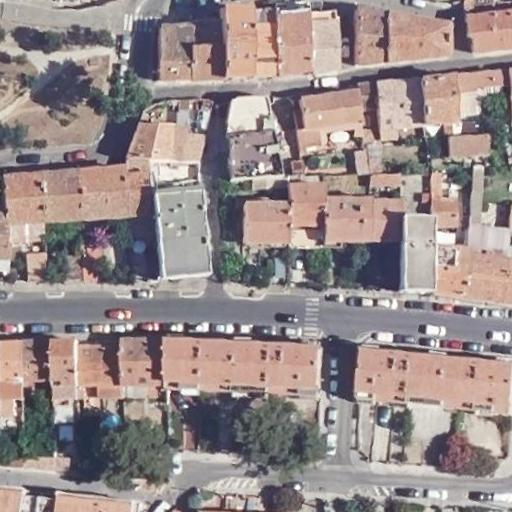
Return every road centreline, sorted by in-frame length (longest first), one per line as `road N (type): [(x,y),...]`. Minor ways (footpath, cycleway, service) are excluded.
road 1 (residential): [(457,64),(219,87)]
road 2 (residential): [(219,87),(203,166),(213,309)]
road 3 (tertiary): [(213,309),(0,310)]
road 4 (residential): [(337,480),(511,486)]
road 5 (residential): [(122,97),(104,159),(0,166)]
road 6 (tertiary): [(511,334),(346,316)]
road 7 (residential): [(346,316),(337,480)]
road 8 (residential): [(345,0),(452,22),(457,64)]
road 9 (residential): [(190,476),(337,480)]
road 10 (residential): [(205,0),(144,27),(122,97)]
road 11 (tertiary): [(346,316),(213,309)]
